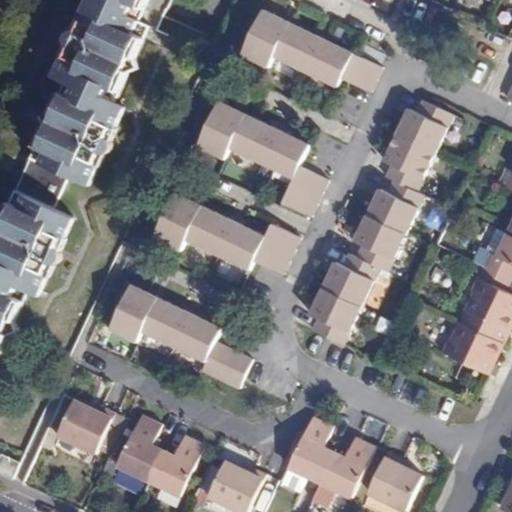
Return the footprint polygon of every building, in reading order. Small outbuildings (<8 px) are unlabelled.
[(93,0),(94,0),(57,78),(65,82),(30,157),(88,184),(123,108),(115,104),(130,71),(139,68),(136,57),(151,26),(139,20),(148,0),(93,0)] [(289,23),(264,11),(243,55),(269,67),(276,57),(339,87),(344,78),(373,91),(384,68),(357,54),(356,53),(291,21),(289,23)] [(313,330),(328,337),(345,346),(382,269),(389,272),(426,196),(419,192),(455,117),(423,101),(417,113),(410,110),(384,162),(392,166),(388,178),(395,181),(388,193),(381,191),(356,241),(364,245),(358,256),(350,254),(344,266),(337,263),(312,314),(319,319),(313,330)] [(247,115),(221,103),(199,146),(225,160),(231,149),(294,181),(284,203),(312,216),(329,181),(301,167),(311,145),(249,114),(247,115)] [(511,171),(510,170),(503,186),(511,190),(511,171)] [(74,217),(17,190),(0,224),(0,353),(30,291),(37,293),(74,217)] [(267,237),(178,194),(155,238),(182,251),(188,240),(250,270),(256,261),(284,274),(303,238),(274,224),(267,237)] [(511,234),(508,233),(498,255),(493,252),(486,266),(489,268),(511,278),(511,234)] [(464,323),(504,342),(511,323),(511,291),(508,289),(511,280),(511,278),(489,268),(474,300),(469,299),(460,320),(464,323)] [(206,363),(203,371),(231,386),(246,353),(219,339),(223,329),(133,285),(112,330),(139,342),(144,332),(206,363)] [(445,351),(489,373),(504,342),(464,323),(454,342),(449,340),(445,351)] [(97,409),(92,406),(78,400),(62,435),(97,453),(99,448),(105,436),(112,440),(123,415),(100,404),(97,409)] [(120,464),(152,479),(167,449),(155,443),(164,424),(145,415),(141,423),(120,464)] [(289,466),(322,482),(336,451),(325,446),(334,425),(315,415),(289,466)] [(167,449),(152,479),(164,485),(182,494),(206,449),(208,443),(189,434),(178,455),(167,449)] [(105,436),(99,448),(107,451),(112,440),(105,436)] [(334,488),(354,497),(378,446),(359,437),(347,458),(336,451),(322,482),(313,500),(326,506),(334,488)] [(425,476),(411,469),(405,466),(407,461),(390,451),(370,492),(408,509),(425,476)] [(0,462),(0,471),(15,479),(23,464),(4,454),(0,462)] [(246,511),(247,511),(252,503),(267,472),(251,464),(248,469),(227,459),(210,495),(246,511)] [(252,503),(265,508),(280,477),(267,472),(252,503)] [(182,494),(164,485),(159,496),(177,504),(182,494)]
